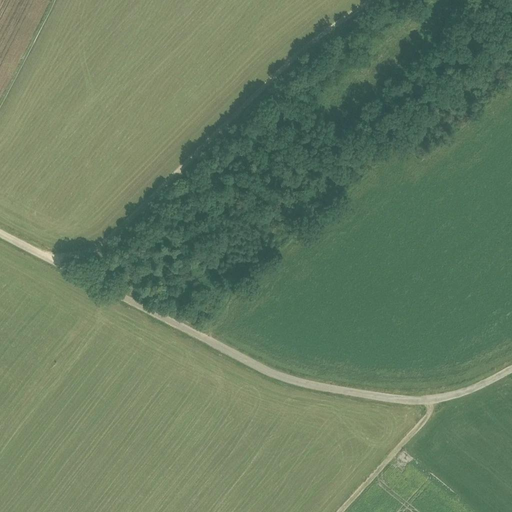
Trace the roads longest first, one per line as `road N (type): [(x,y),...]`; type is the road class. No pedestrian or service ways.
road 1 (unclassified): [(0,232),(292,379),(419,400),(469,390),(511,368)]
road 2 (track): [(44,256),(79,255),(117,241),(287,68),(378,0)]
road 3 (track): [(431,399),(337,511)]
